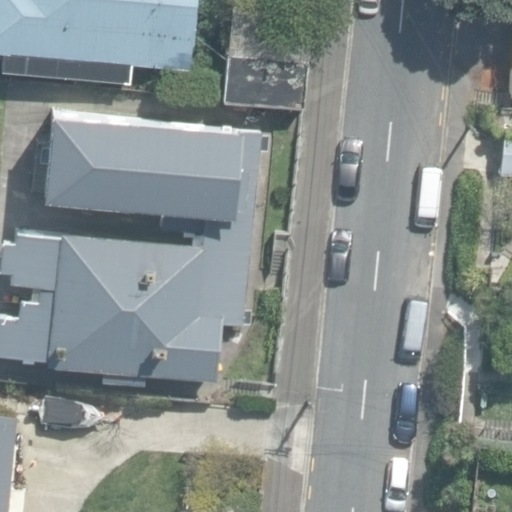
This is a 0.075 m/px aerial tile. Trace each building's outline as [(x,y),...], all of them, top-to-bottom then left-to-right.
[(0,0),(0,47),(1,48),(0,60),(0,68),(127,80),(129,58),(185,63),(191,0),(0,0)] [(229,46),(309,54),(314,8),(233,0),(229,46)] [(222,97),(305,107),(311,59),(228,49),(222,97)] [(193,230),(192,238),(253,244),(264,127),(60,107),(51,196),(149,205),(147,226),(193,230)] [(502,168),(511,169),(511,130),(507,130),(502,168)] [(245,322),(253,244),(192,238),(61,226),(61,232),(15,228),(14,238),(2,236),(0,256),(0,265),(10,267),(9,280),(36,282),(35,299),(16,297),(14,311),(0,309),(0,354),(102,365),(101,378),(146,382),(147,370),(218,377),(223,320),(245,322)] [(0,511),(19,511),(22,487),(8,486),(15,419),(0,417),(0,511)]
